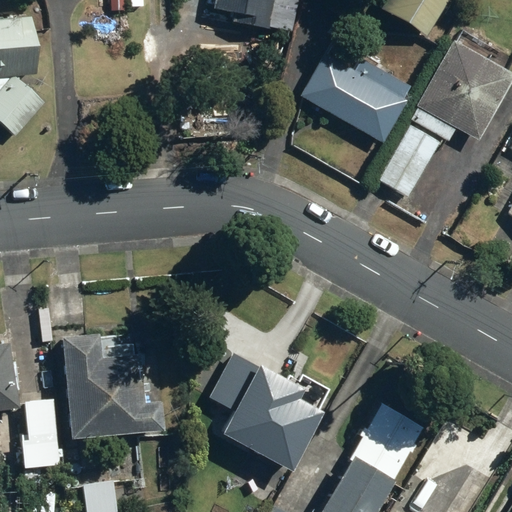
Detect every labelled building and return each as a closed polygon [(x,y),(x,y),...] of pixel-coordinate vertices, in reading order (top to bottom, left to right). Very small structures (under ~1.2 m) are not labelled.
[(381,0),(376,9),(423,36),(444,0),(381,0)] [(28,15),(0,16),(0,67),(31,66),(28,15)] [(447,38),(412,103),(475,136),(509,71),(447,38)] [(325,42),(296,95),(378,139),(406,86),(325,42)] [(0,81),(0,124),(12,134),(41,99),(8,72),(0,81)] [(406,122),(375,177),(404,193),(435,139),(406,122)] [(511,191),(499,213),(511,220),(511,191)] [(108,352),(106,329),(67,331),(73,435),(143,431),(138,350),(108,352)] [(0,407),(23,404),(13,336),(0,338),(0,407)] [(318,414),(292,400),(299,387),(256,366),(223,431),(255,448),(291,466),(318,414)] [(33,399),(34,432),(22,433),(24,462),(46,461),(67,460),(64,398),(33,399)] [(373,511),(421,428),(378,404),(317,511),(373,511)] [(118,511),(118,476),(85,476),(86,511),(118,511)] [(292,511),(276,502),(269,511),(292,511)]
